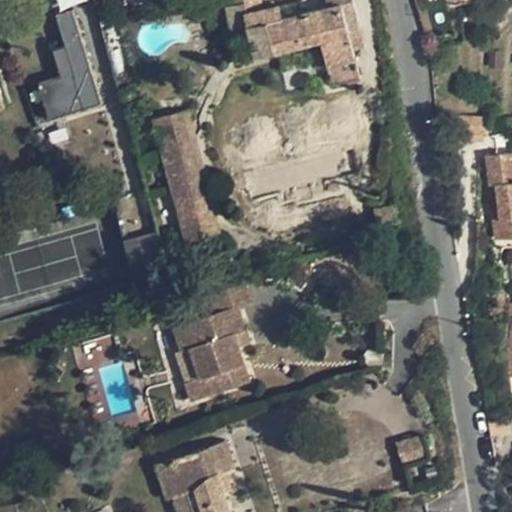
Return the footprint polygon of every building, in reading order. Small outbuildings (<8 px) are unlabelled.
[(55,0),(61,11),(83,0),(55,0)] [(230,0),(231,4),(226,5),(237,60),(321,37),(332,84),(361,76),(356,58),(353,48),(349,30),(361,28),(354,0),(326,0),(328,4),(283,16),(264,21),(261,7),(259,0),(230,0)] [(279,2),(261,7),(264,21),(283,16),(279,2)] [(73,9),(56,14),(65,45),(53,49),(61,75),(39,82),(46,106),(60,101),(64,114),(102,102),(94,77),(91,78),(89,72),(93,70),(73,9)] [(361,28),(349,30),(353,48),(365,45),(361,28)] [(135,94),(133,84),(121,87),(124,97),(135,94)] [(60,101),(46,106),(50,119),(64,114),(60,101)] [(188,108),(155,118),(187,239),(220,230),(214,207),(208,208),(186,125),(193,123),(188,108)] [(487,115),(458,114),(456,138),(486,135),(487,115)] [(214,207),(215,207),(193,123),(186,125),(208,208),(214,207)] [(486,135),(482,153),(487,153),(506,151),(504,132),(486,135)] [(511,149),(506,151),(487,153),(491,183),(497,182),(499,200),(492,200),(496,237),(511,234),(511,149)] [(497,182),(491,183),(492,200),(499,200),(497,182)] [(393,203),(375,207),(378,222),(397,218),(393,203)] [(511,234),(496,237),(498,248),(511,246),(511,234)] [(163,248),(150,251),(153,264),(166,260),(163,248)] [(146,278),(145,280),(144,282),(144,284),(146,288),(147,290),(148,292),(152,293),(157,294),(159,293),(161,292),(162,291),(165,287),(165,285),(165,283),(165,280),(163,277),(161,275),(159,274),(155,273),(153,273),(149,275),(146,278)] [(246,281),(210,292),(214,305),(216,310),(214,311),(175,325),(182,348),(191,345),(201,375),(206,374),(212,391),(249,379),(244,361),(239,349),(233,331),(245,328),(237,305),(252,300),(246,281)] [(188,294),(174,299),(177,311),(191,306),(188,294)] [(245,328),(233,331),(239,349),(251,345),(245,328)] [(191,345),(182,348),(192,378),(201,375),(191,345)] [(381,348),(378,346),(375,345),(371,346),(368,347),(366,350),(365,353),(365,357),(367,360),(369,362),(372,363),(376,363),(379,362),(382,360),(383,357),(384,354),(383,350),(381,348)] [(212,391),(206,374),(201,375),(192,378),(198,396),(212,391)] [(428,455),(422,431),(395,437),(401,462),(428,455)] [(203,448),(156,463),(167,496),(172,494),(186,490),(193,511),(231,511),(224,491),(218,473),(227,470),(234,468),(225,440),(215,444),(216,448),(205,452),(203,448)] [(215,444),(203,448),(205,452),(216,448),(215,444)] [(227,470),(218,473),(224,491),(232,488),(227,470)] [(193,511),(186,490),(172,494),(178,511),(193,511)]
